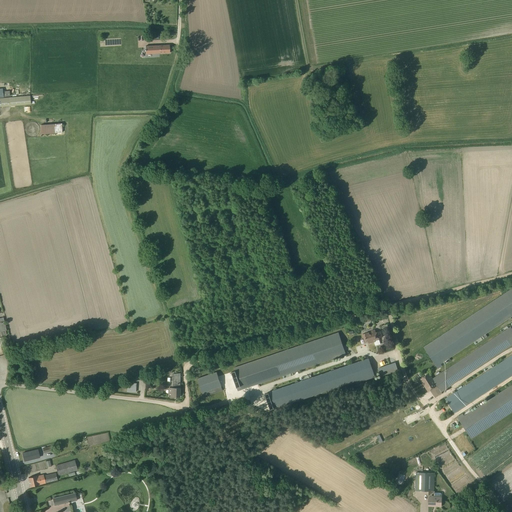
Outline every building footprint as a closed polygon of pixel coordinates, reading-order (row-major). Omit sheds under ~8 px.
[(170,52),(169,45),(145,46),(145,54),(170,52)] [(30,96),(0,98),(0,106),(31,104),(30,96)] [(61,123),(39,124),(40,134),(62,133),(61,123)] [(511,288),(423,347),(438,369),(441,366),(440,364),(511,316),(511,288)] [(511,325),(432,377),(441,392),(511,344),(511,325)] [(369,332),(362,334),(364,342),(368,341),(368,344),(375,342),(375,341),(379,340),(378,338),(382,337),(380,331),(376,332),(375,329),(370,331),(371,333),(369,334),(369,332)] [(346,354),(338,332),(234,368),(235,371),(231,372),(238,391),(346,354)] [(511,355),(445,399),(454,413),(511,375),(511,355)] [(264,394),(269,410),(356,382),(356,383),(374,377),(368,358),(269,392),(268,392),(269,393),(264,394)] [(377,369),(380,377),(392,372),(398,370),(395,362),(381,367),(381,368),(377,369)] [(223,390),(216,372),(197,379),(203,397),(223,390)] [(169,396),(180,396),(180,373),(173,374),(172,387),(169,387),(169,396)] [(442,393),(441,392),(432,377),(429,373),(419,379),(428,392),(431,390),(436,397),(442,393)] [(511,383),(492,397),(490,396),(487,398),(488,400),(463,415),(462,413),(456,417),(471,439),(511,412),(511,383)] [(137,393),(137,384),(128,384),(128,392),(137,393)] [(52,446),(42,448),(44,454),(54,451),(52,446)] [(22,453),(24,461),(39,457),(38,449),(22,453)] [(55,465),(58,476),(77,470),(74,460),(55,465)] [(428,491),(428,506),(441,506),(441,494),(441,493),(434,492),(434,491),(433,491),(434,473),(416,472),(415,491),(428,491)] [(57,480),(55,473),(43,476),(43,474),(28,478),(30,487),(57,480)] [(402,485),(404,475),(398,473),(396,484),(402,485)] [(54,506),(76,500),(75,493),(52,498),(54,506)]
